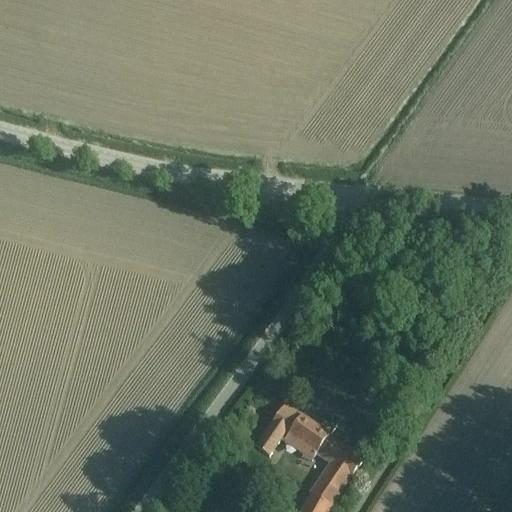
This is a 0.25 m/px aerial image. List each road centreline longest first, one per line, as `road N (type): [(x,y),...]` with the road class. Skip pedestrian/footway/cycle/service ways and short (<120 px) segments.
road 1 (unclassified): [(142,511),(313,274),(328,244),(336,193)]
road 2 (unclassified): [(336,193),(137,167),(0,130)]
road 3 (unclassified): [(511,209),(336,193)]
